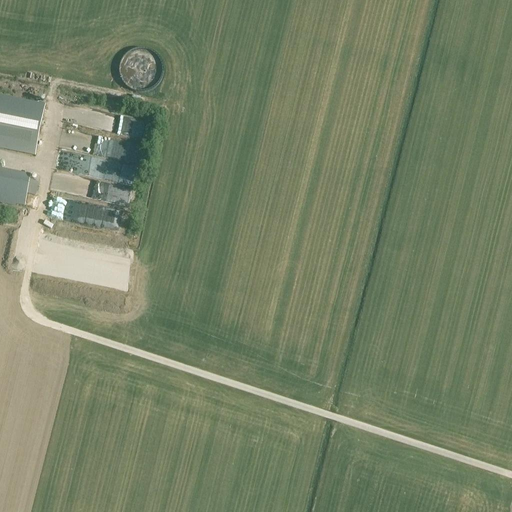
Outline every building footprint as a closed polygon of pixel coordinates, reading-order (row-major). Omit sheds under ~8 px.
[(164,78),(146,47),(120,62),(138,94),(164,78)] [(45,105),(0,96),(0,148),(35,155),(45,105)] [(124,117),(67,103),(63,120),(120,133),(124,117)] [(0,203),(14,206),(15,204),(25,206),(31,176),(0,169),(0,203)] [(133,184),(66,176),(64,196),(131,205),(133,184)]
